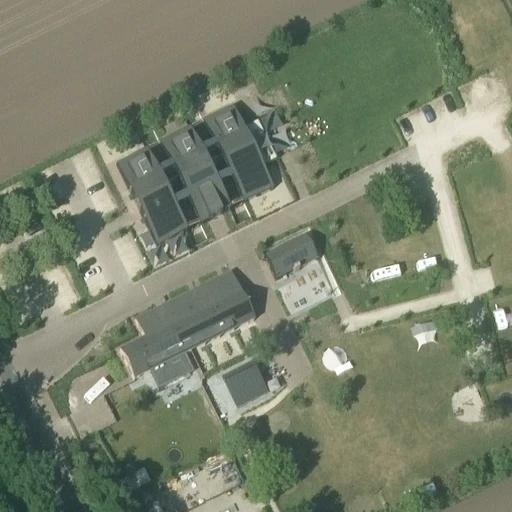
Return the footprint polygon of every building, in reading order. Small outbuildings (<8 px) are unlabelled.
[(145,152),(115,167),(156,249),(186,234),(174,210),(187,203),(199,227),(207,223),(208,224),(210,223),(209,222),(219,217),(219,218),(221,217),(220,217),(229,212),(217,188),(230,182),(242,206),(272,191),(232,109),(202,124),(214,148),(200,155),(188,130),(158,145),(170,170),(157,176),(145,152)] [(72,218),(51,223),(55,238),(76,234),(72,218)] [(304,238),(262,259),(274,283),(293,274),(293,275),(298,273),(297,271),(316,262),(304,238)] [(143,341),(119,353),(133,382),(149,374),(158,391),(183,378),(175,361),(190,354),(247,325),(253,322),(230,275),(134,322),(143,341)] [(252,365),(221,380),(236,410),(267,395),(252,365)]
